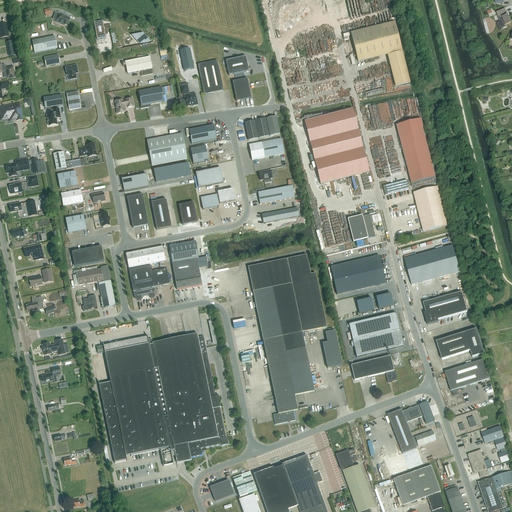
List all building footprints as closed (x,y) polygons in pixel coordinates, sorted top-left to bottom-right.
[(506,26),(511,24),(508,15),(504,17),(504,15),(507,14),(505,9),(496,13),(500,22),(498,23),(500,29),(506,27),(506,26)] [(55,21),(61,24),(61,25),(64,26),(65,25),(67,26),(70,20),(67,18),(68,17),(58,14),(55,13),(53,19),(55,21)] [(103,22),(94,23),(97,40),(106,39),(103,22)] [(351,33),(358,63),(387,55),(395,86),(410,83),(394,22),(351,33)] [(0,38),(0,39),(9,37),(7,24),(1,25),(0,24),(0,38)] [(143,33),(131,35),(139,44),(151,42),(143,33)] [(62,44),(56,44),(55,37),(32,41),(35,53),(57,49),(57,50),(63,49),(62,44)] [(193,65),(188,40),(178,42),(182,62),(179,62),(180,68),(187,67),(187,66),(193,65)] [(14,41),(6,42),(8,57),(16,55),(14,41)] [(44,58),(46,67),(60,64),(58,55),(44,58)] [(249,72),(245,57),(226,61),(229,76),(249,72)] [(150,58),(125,63),(127,75),(140,72),(141,77),(153,74),(152,70),(150,58)] [(223,91),(217,61),(198,65),(204,95),(223,91)] [(1,64),(0,64),(0,72),(2,72),(6,71),(7,79),(15,78),(13,67),(5,68),(5,65),(1,65),(1,64)] [(76,74),(78,73),(77,66),(65,68),(67,76),(70,75),(71,80),(77,79),(76,74)] [(236,102),(251,99),(247,79),(232,82),(236,102)] [(1,87),(0,87),(0,99),(2,99),(1,90),(10,88),(9,82),(1,83),(1,87)] [(198,105),(197,101),(196,101),(195,94),(188,96),(187,94),(189,93),(187,86),(180,88),(181,95),(184,94),(184,96),(187,107),(193,106),(198,105)] [(138,92),(141,103),(140,103),(141,109),(148,108),(148,105),(164,102),(161,88),(138,92)] [(78,92),(67,94),(69,110),(81,108),(78,92)] [(61,95),(43,98),(44,109),(63,106),(61,95)] [(117,114),(125,112),(124,106),(127,106),(127,108),(133,107),(131,99),(126,100),(126,101),(123,101),(122,100),(115,102),(117,114)] [(9,107),(1,109),(2,118),(4,118),(5,119),(10,118),(11,119),(11,120),(12,121),(21,120),(21,118),(22,117),(20,105),(8,107),(9,107)] [(53,114),(47,115),(48,122),(47,122),(48,126),(49,125),(49,126),(57,125),(56,119),(60,118),(59,109),(53,110),(53,114)] [(304,122),(320,185),(369,172),(353,109),(304,122)] [(266,119),(270,136),(280,134),(276,117),(266,119)] [(255,121),(259,139),(269,137),(265,119),(255,121)] [(396,126),(411,184),(435,178),(421,119),(396,126)] [(245,123),(248,141),(258,139),(255,121),(245,123)] [(211,126),(187,131),(189,145),(214,140),(211,126)] [(182,134),(147,141),(152,166),(187,159),(182,134)] [(261,143),(264,158),(284,154),(281,139),(261,143)] [(80,149),(81,156),(88,155),(88,157),(96,156),(94,144),(86,146),(87,148),(80,149)] [(205,147),(190,150),(193,164),(208,162),(205,147)] [(53,155),(56,170),(66,168),(63,153),(53,155)] [(16,165),(6,166),(7,174),(9,173),(10,177),(17,176),(16,172),(17,172),(17,168),(26,167),(26,170),(29,169),(29,166),(32,165),(33,175),(39,174),(37,161),(31,162),(31,163),(29,163),(28,159),(15,161),(16,165)] [(81,167),(80,159),(73,161),(74,168),(81,167)] [(198,188),(223,183),(220,169),(196,173),(198,188)] [(272,179),(271,170),(258,173),(260,181),(264,180),(265,184),(271,183),(271,179),(272,179)] [(75,172),(57,175),(60,189),(78,186),(75,172)] [(124,192),(149,187),(146,175),(122,180),(124,192)] [(37,176),(27,177),(29,188),(39,186),(37,176)] [(385,196),(409,189),(406,180),(383,186),(385,196)] [(11,194),(22,192),(21,183),(15,184),(15,185),(9,186),(11,194)] [(258,193),(260,205),(294,198),(292,186),(258,193)] [(413,194),(423,232),(447,226),(438,188),(413,194)] [(83,202),(81,190),(61,194),(63,206),(83,202)] [(93,204),(105,201),(104,193),(92,195),(93,204)] [(133,229),(149,226),(143,195),(127,198),(133,229)] [(217,195),(201,198),(203,210),(219,207),(217,195)] [(173,227),(167,199),(152,202),(158,230),(173,227)] [(35,201),(26,202),(29,217),(37,215),(35,201)] [(9,205),(11,213),(21,211),(20,203),(9,205)] [(193,203),(179,206),(182,225),(197,222),(193,203)] [(109,217),(109,218),(108,218),(107,213),(100,215),(102,227),(110,226),(109,221),(110,221),(109,217)] [(298,214),(263,221),(265,229),(299,222),(298,214)] [(362,216),(347,219),(353,242),(375,237),(370,215),(362,217),(362,216)] [(68,234),(86,231),(83,216),(66,219),(68,234)] [(23,230),(23,229),(12,231),(13,232),(11,232),(12,237),(14,237),(14,238),(20,237),(21,238),(23,238),(23,237),(24,236),(26,235),(27,234),(27,232),(26,232),(25,232),(24,229),(23,230)] [(43,234),(33,236),(34,240),(36,240),(37,243),(45,241),(44,234),(45,234),(44,230),(42,231),(43,234)] [(170,247),(169,247),(172,263),(197,259),(199,259),(196,243),(195,243),(195,244),(170,248),(170,247)] [(24,249),(25,257),(33,256),(34,261),(44,259),(41,245),(31,247),(32,247),(24,249)] [(412,285),(460,272),(453,246),(404,259),(412,285)] [(101,247),(72,253),(75,267),(104,262),(101,247)] [(162,247),(126,254),(128,268),(165,261),(162,247)] [(248,268),(278,414),(273,415),(275,425),(295,421),(293,411),(298,410),(295,396),(314,392),(302,333),(327,328),(315,274),(311,275),(306,255),(248,268)] [(379,256),(369,259),(371,265),(381,263),(379,256)] [(172,263),(176,283),(200,279),(197,259),(172,263)] [(369,259),(365,260),(368,273),(373,272),(371,265),(369,259)] [(365,260),(360,261),(363,275),(368,273),(365,260)] [(360,261),(355,262),(358,276),(363,275),(360,261)] [(355,262),(350,263),(353,277),(358,276),(355,262)] [(350,263),(345,264),(348,278),(353,277),(350,263)] [(381,263),(371,265),(373,272),(382,270),(381,263)] [(345,264),(340,265),(343,279),(348,278),(345,264)] [(340,265),(335,267),(338,280),(343,279),(340,265)] [(77,275),(73,276),(74,285),(79,285),(79,286),(103,281),(104,282),(98,283),(104,308),(116,306),(111,281),(108,266),(100,267),(101,269),(82,272),(76,273),(77,275)] [(155,287),(169,284),(166,270),(152,272),(151,266),(129,271),(134,298),(138,301),(141,300),(143,296),(147,296),(150,298),(154,298),(156,294),(155,287)] [(335,267),(330,268),(334,281),(338,280),(335,267)] [(40,277),(35,278),(36,278),(29,279),(31,287),(42,285),(42,283),(44,283),(45,283),(52,282),(50,270),(42,271),(44,278),(41,279),(40,277)] [(373,272),(368,273),(371,287),(385,284),(382,270),(373,272)] [(368,273),(363,275),(366,288),(371,287),(368,273)] [(363,275),(358,276),(361,289),(366,288),(363,275)] [(358,276),(353,277),(356,290),(361,289),(358,276)] [(353,277),(348,278),(351,292),(356,290),(353,277)] [(348,278),(343,279),(347,293),(351,292),(348,278)] [(343,279),(338,280),(342,294),(347,293),(343,279)] [(338,280),(334,281),(337,295),(342,294),(338,280)] [(466,291),(422,303),(425,313),(423,314),(426,325),(437,322),(437,320),(471,311),(466,291)] [(391,294),(376,298),(379,309),(393,306),(391,294)] [(97,307),(95,296),(88,297),(89,299),(83,300),(84,307),(82,307),(83,311),(91,310),(91,308),(97,307)] [(371,299),(356,302),(359,314),(374,311),(371,299)] [(27,306),(26,306),(27,311),(28,311),(29,312),(39,310),(38,302),(27,304),(27,306)] [(396,314),(349,325),(357,358),(403,347),(396,314)] [(476,330),(436,342),(442,360),(470,351),(472,358),(484,354),(476,330)] [(342,366),(335,331),(325,333),(327,343),(322,344),(327,369),(342,366)] [(198,338),(197,334),(152,344),(151,340),(148,341),(147,336),(148,344),(105,353),(103,345),(102,345),(110,383),(99,385),(98,381),(114,464),(115,464),(115,463),(126,461),(126,462),(127,461),(126,456),(130,456),(130,457),(131,457),(131,455),(160,450),(170,448),(172,457),(175,456),(177,463),(191,461),(191,458),(202,455),(201,449),(221,445),(221,446),(228,445),(227,438),(226,438),(219,408),(221,407),(218,396),(215,396),(203,337),(198,338)] [(49,344),(42,345),(43,349),(42,349),(43,352),(44,356),(52,354),(51,353),(58,351),(58,356),(65,354),(62,340),(55,341),(56,345),(50,346),(49,344)] [(395,371),(394,371),(390,356),(351,366),(354,381),(385,373),(388,383),(397,381),(395,371)] [(483,360),(445,372),(451,391),(489,379),(483,360)] [(52,376),(61,374),(59,367),(50,369),(51,373),(46,374),(46,376),(41,377),(42,382),(45,381),(46,383),(53,381),(52,376)] [(427,402),(418,405),(426,424),(434,421),(427,402)] [(418,406),(402,412),(406,423),(422,417),(418,406)] [(406,423),(402,412),(401,410),(387,415),(402,454),(416,449),(416,448),(416,447),(413,438),(412,438),(406,423)] [(468,419),(471,428),(477,427),(474,417),(468,419)] [(481,433),(485,444),(494,441),(504,438),(500,426),(481,433)] [(432,431),(430,432),(418,436),(413,438),(416,447),(421,445),(436,440),(432,431)] [(494,441),(498,451),(508,448),(504,438),(494,441)] [(489,474),(492,474),(490,469),(487,469),(480,450),(467,455),(470,461),(474,474),(479,472),(481,478),(489,475),(489,474)] [(326,511),(322,499),(320,494),(319,491),(319,490),(318,487),(317,485),(317,484),(323,482),(319,472),(313,474),(312,470),(306,455),(282,464),(283,466),(273,469),(273,468),(255,475),(253,475),(266,511),(288,511),(291,511),(326,511)] [(492,466),(502,463),(500,457),(491,460),(492,466)] [(71,459),(71,458),(63,460),(65,466),(71,465),(76,464),(75,460),(75,458),(71,459)] [(370,511),(369,509),(374,507),(359,465),(342,471),(356,511),(370,511)] [(450,465),(444,467),(448,477),(453,475),(450,465)] [(444,507),(438,493),(440,492),(430,466),(393,480),(403,506),(427,497),(432,511),(443,511),(442,508),(444,507)] [(511,471),(492,478),(487,480),(479,483),(488,511),(493,511),(507,507),(500,488),(511,484),(511,471)] [(229,480),(210,488),(215,502),(234,495),(229,480)] [(456,486),(445,490),(452,511),(465,511),(457,488),(456,488),(456,486)] [(259,511),(254,495),(239,500),(242,511),(259,511)] [(79,508),(85,507),(84,500),(80,501),(80,500),(72,502),(73,508),(79,507),(79,508)]
